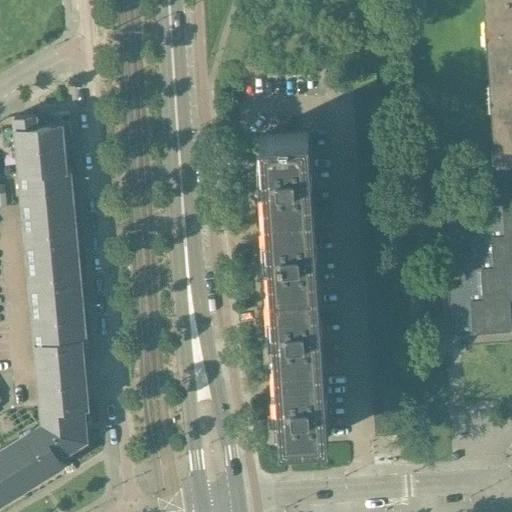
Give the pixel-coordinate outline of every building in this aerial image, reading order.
[(511,0),(482,0),(485,32),(511,30),(511,0)] [(511,30),(485,32),(489,97),(511,95),(511,30)] [(375,73),(351,74),(352,87),(376,85),(375,73)] [(376,85),(352,87),(353,99),(377,98),(376,85)] [(511,95),(489,97),(494,162),(511,161),(511,95)] [(377,98),(353,99),(354,112),(378,110),(377,98)] [(378,110),(354,112),(354,123),(378,122),(378,110)] [(86,438),(83,405),(87,405),(84,371),(81,341),(85,340),(69,165),(65,165),(61,122),(36,125),(35,114),(14,116),(15,128),(25,127),(29,172),(33,171),(51,362),(47,363),(48,374),(49,384),(52,421),(0,453),(0,500),(63,462),(58,455),(86,438)] [(378,122),(354,123),(355,135),(379,134),(378,122)] [(308,133),(259,136),(261,167),(257,168),(258,182),(262,182),(264,212),(312,209),(308,133)] [(379,134),(355,135),(356,146),(380,145),(379,134)] [(380,145),(356,146),(357,159),(381,158),(380,145)] [(381,158),(357,159),(357,171),(381,170),(381,158)] [(381,170),(357,171),(358,183),(382,181),(381,170)] [(382,181),(358,183),(359,195),(383,193),(382,181)] [(383,193),(359,195),(360,207),(384,206),(383,193)] [(511,203),(480,206),(481,220),(468,221),(470,252),(458,253),(460,284),(447,285),(450,335),(511,331),(509,299),(511,299),(511,203)] [(384,206),(360,207),(361,219),(385,217),(384,206)] [(312,209),(264,212),(266,243),(262,243),(262,245),(263,258),(267,257),(269,288),(317,285),(312,209)] [(385,217),(361,219),(361,231),(385,229),(385,217)] [(385,229),(361,231),(362,243),(386,241),(385,229)] [(386,241),(362,243),(363,254),(387,253),(386,241)] [(387,253),(363,254),(364,266),(388,265),(387,253)] [(388,265),(364,266),(364,278),(388,277),(388,265)] [(388,277),(364,278),(365,290),(389,289),(388,277)] [(317,285),(269,288),(271,319),(267,320),(267,322),(268,332),(268,334),(272,334),(274,365),(322,361),(317,285)] [(389,289),(365,290),(366,302),(390,301),(389,289)] [(390,301),(366,302),(367,314),(391,313),(390,301)] [(391,313),(367,314),(368,326),(392,325),(391,313)] [(392,325),(368,326),(368,338),(392,336),(392,325)] [(392,336),(368,338),(369,350),(393,348),(392,336)] [(393,348),(369,350),(370,362),(394,360),(393,348)] [(394,360),(370,362),(371,374),(395,373),(394,360)] [(322,361),(274,365),(276,395),(272,395),(272,397),(273,407),(273,410),(277,409),(279,441),(327,438),(322,361)] [(395,373),(371,374),(371,386),(395,384),(395,373)] [(395,384),(371,386),(372,398),(396,396),(395,384)] [(396,396),(372,398),(373,410),(397,408),(396,396)] [(397,408),(373,410),(374,423),(398,422),(397,408)] [(398,422),(374,423),(375,435),(399,433),(398,422)]
